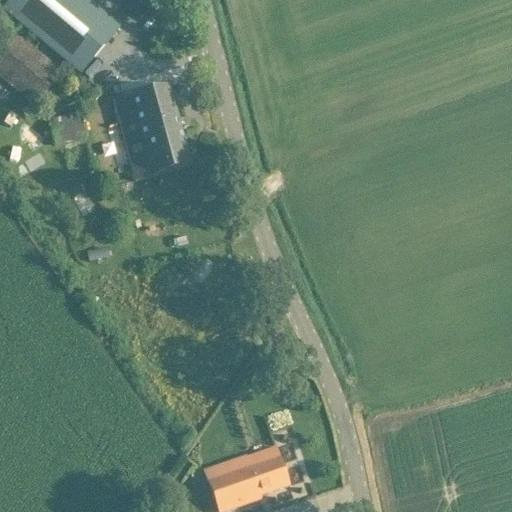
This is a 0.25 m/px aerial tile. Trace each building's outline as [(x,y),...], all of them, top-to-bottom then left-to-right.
[(12,0),(9,4),(2,13),(79,77),(117,31),(80,0),(12,0)] [(11,33),(0,46),(0,77),(35,106),(61,75),(11,33)] [(190,168),(168,89),(114,104),(135,183),(190,168)] [(79,114),(50,120),(56,145),(58,145),(61,156),(82,151),(79,140),(85,139),(79,114)] [(90,199),(78,206),(89,224),(101,217),(90,199)] [(248,464),(246,459),(203,473),(217,511),(231,511),(261,501),(260,498),(289,488),(276,450),(261,456),(262,459),(248,464)]
